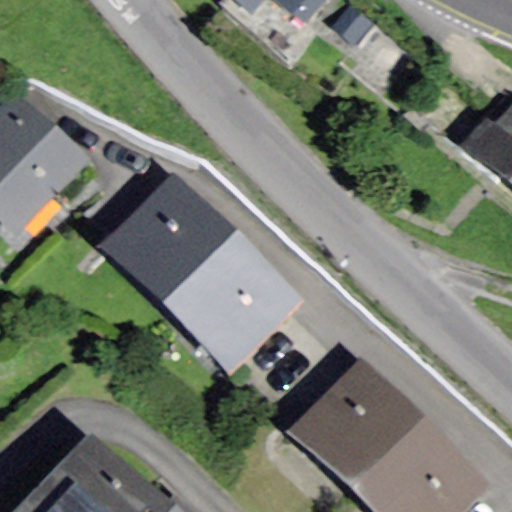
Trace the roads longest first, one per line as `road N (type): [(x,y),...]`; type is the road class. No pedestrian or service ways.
road 1 (tertiary): [(126,0),(246,142),(511,397)]
road 2 (residential): [(0,470),(60,415),(103,413),(222,511)]
road 3 (track): [(511,290),(437,268),(396,286)]
